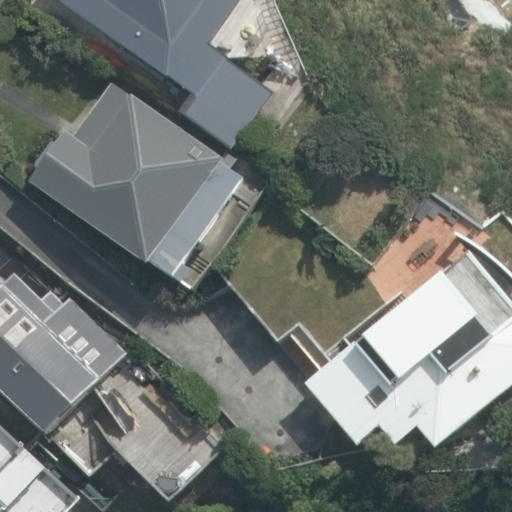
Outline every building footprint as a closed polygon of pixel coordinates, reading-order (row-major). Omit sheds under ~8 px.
[(173,107),(233,151),(273,96),(224,60),(226,58),(206,43),(237,0),(62,0),(185,90),(173,107)] [(152,263),(175,279),(244,181),(221,165),(224,162),(113,84),(74,138),(66,133),(30,184),(148,267),(152,263)] [(421,431),(439,452),(511,391),(511,271),(502,262),(488,250),(472,240),(456,231),(453,234),(466,251),(306,383),(359,450),(381,432),(397,449),(421,431)] [(0,387),(49,436),(129,355),(72,299),(42,329),(0,287),(0,387)] [(67,511),(83,495),(0,418),(0,511),(67,511)]
